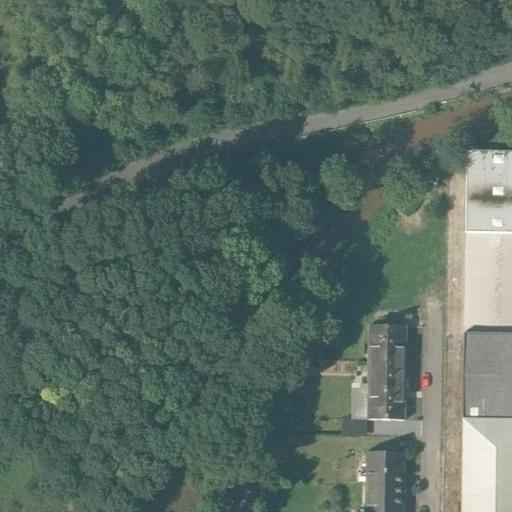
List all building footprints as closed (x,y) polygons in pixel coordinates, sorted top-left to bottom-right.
[(511,237),(511,159),(465,158),(463,236),(511,237)] [(511,337),(511,237),(463,236),(457,337),(511,337)] [(415,308),(444,309),(445,278),(417,277),(415,308)] [(366,361),(406,362),(407,332),(367,331),(366,361)] [(511,337),(457,337),(455,423),(511,424),(511,337)] [(364,424),(404,425),(406,362),(366,361),(364,424)] [(511,511),(511,424),(455,423),(451,511),(511,511)] [(360,511),(401,511),(403,457),(363,456),(360,511)] [(221,500),(256,507),(261,483),(226,476),(221,500)]
